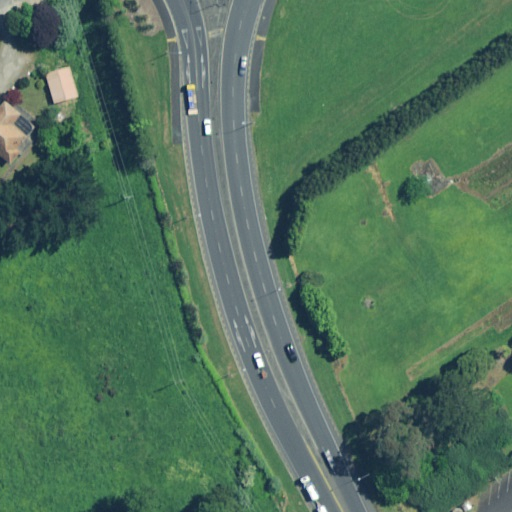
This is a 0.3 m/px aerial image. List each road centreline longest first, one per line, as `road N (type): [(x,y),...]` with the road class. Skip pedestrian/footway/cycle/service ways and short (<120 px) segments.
road 1 (secondary): [(331,491),(250,349),(226,270),(203,163),(186,0)]
road 2 (secondary): [(246,0),(232,95),(243,205),(331,491)]
